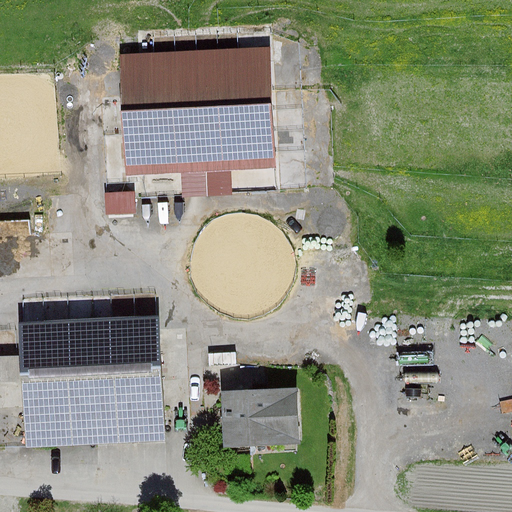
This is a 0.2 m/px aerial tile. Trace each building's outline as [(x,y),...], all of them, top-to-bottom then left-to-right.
[(279,51),(130,58),(134,175),(284,169),(279,51)] [(110,187),(111,210),(139,210),(139,186),(110,187)] [(34,213),(0,215),(0,265),(37,263),(34,213)] [(168,322),(29,328),(35,447),(174,440),(168,322)] [(0,378),(27,377),(25,351),(0,352),(0,378)] [(310,390),(237,394),(240,451),(312,448),(310,390)]
